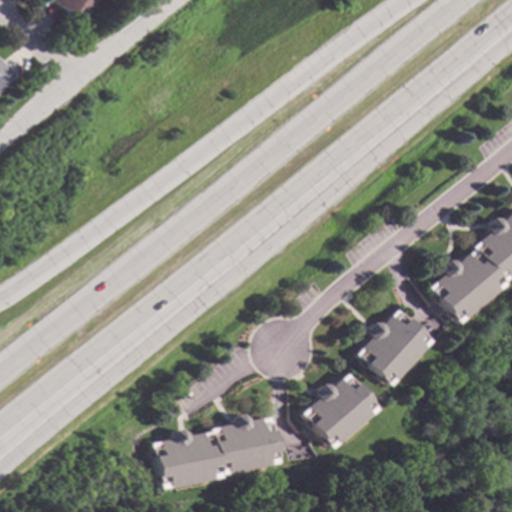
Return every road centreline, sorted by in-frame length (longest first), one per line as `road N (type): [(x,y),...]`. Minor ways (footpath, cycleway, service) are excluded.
road 1 (trunk): [(0,430),(511,21)]
road 2 (trunk): [(0,469),(454,71)]
road 3 (trunk): [(412,0),(0,302)]
road 4 (trunk): [(286,142),(0,378)]
road 5 (residential): [(511,149),(335,289),(273,352)]
road 6 (trunk): [(462,0),(286,142)]
road 7 (residential): [(171,0),(0,138)]
